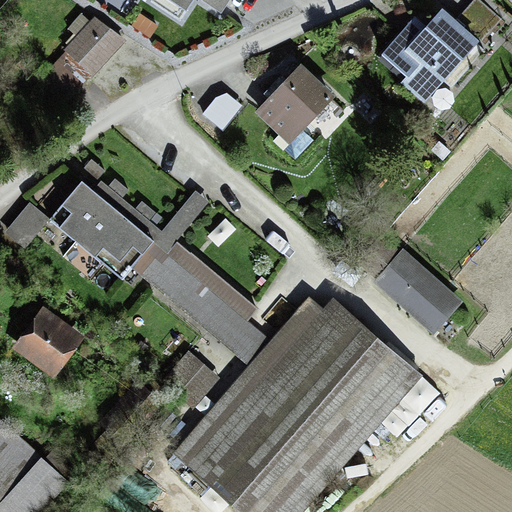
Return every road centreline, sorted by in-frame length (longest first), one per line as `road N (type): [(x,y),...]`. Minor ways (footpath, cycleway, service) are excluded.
road 1 (track): [(135,106),(475,390)]
road 2 (residential): [(359,0),(135,106),(0,202)]
road 3 (track): [(475,390),(352,511)]
